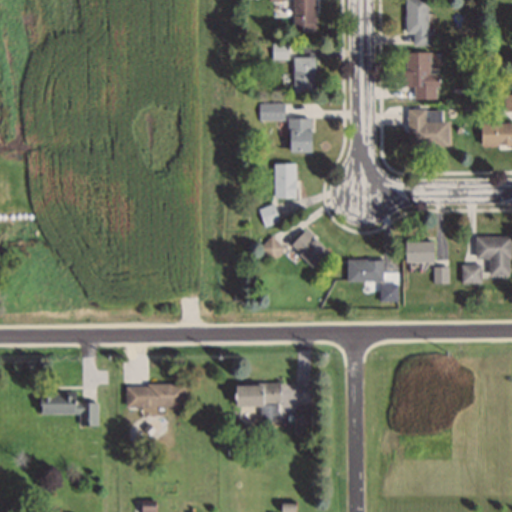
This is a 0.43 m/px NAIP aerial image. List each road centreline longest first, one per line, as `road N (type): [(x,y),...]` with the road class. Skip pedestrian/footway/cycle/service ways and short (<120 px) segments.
road 1 (residential): [(0,332),(511,328)]
road 2 (residential): [(360,191),(357,0)]
road 3 (residential): [(350,330),(352,511)]
road 4 (residential): [(511,189),(360,191)]
